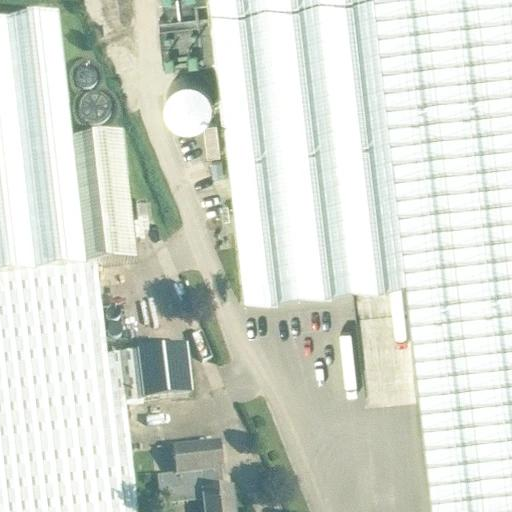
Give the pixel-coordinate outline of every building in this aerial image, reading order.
[(511,511),(511,0),(211,0),(211,1),(213,15),(218,60),(245,298),(406,279),(432,511),(511,511)] [(218,60),(213,15),(159,20),(164,66),(218,60)] [(70,143),(56,20),(0,25),(0,511),(137,511),(125,404),(190,397),(185,348),(104,357),(94,269),(136,265),(122,137),(70,143)] [(209,155),(221,154),(218,122),(206,123),(209,155)] [(222,161),(212,162),(214,177),(223,176),(222,161)] [(217,494),(215,474),(222,473),(219,445),(171,451),(175,477),(157,479),(161,508),(162,508),(161,501),(202,496),(203,511),(233,511),(231,492),(217,494)]
